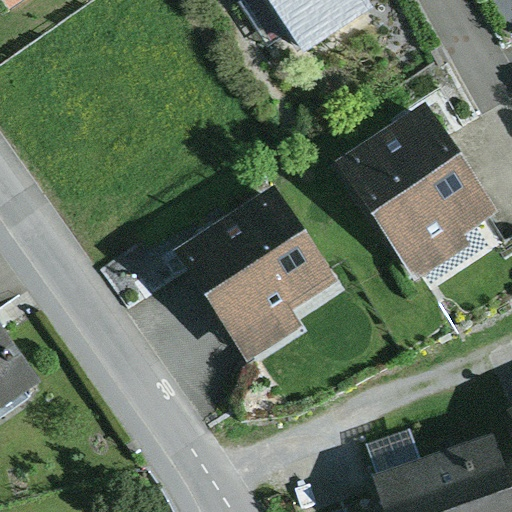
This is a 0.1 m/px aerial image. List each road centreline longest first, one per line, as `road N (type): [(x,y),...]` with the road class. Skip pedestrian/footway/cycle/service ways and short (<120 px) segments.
road 1 (residential): [(0,183),(191,459),(219,511)]
road 2 (track): [(205,486),(486,366),(511,345)]
road 3 (residential): [(441,0),(511,132)]
